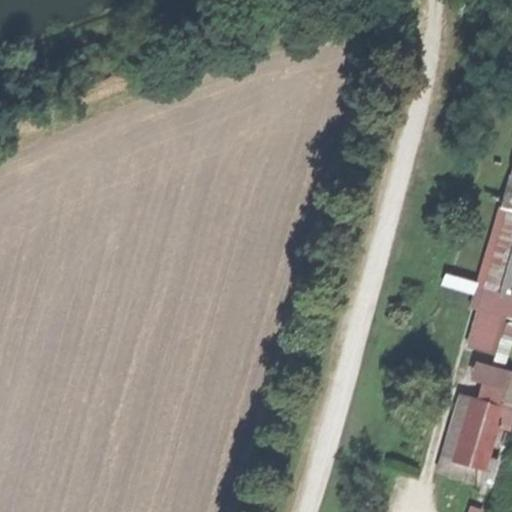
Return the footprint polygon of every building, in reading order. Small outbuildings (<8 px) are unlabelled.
[(511,244),(511,214),(505,213),(484,288),(499,292),(511,244)] [(511,244),(499,292),(511,295),(511,244)] [(492,317),(499,292),(484,288),(477,312),(492,317)] [(511,374),(510,374),(500,411),(495,428),(509,433),(511,423),(511,374)] [(478,487),(482,472),(452,463),(469,403),(458,400),(437,475),(478,487)] [(500,411),(469,403),(452,463),(482,472),(495,428),(500,411)]
